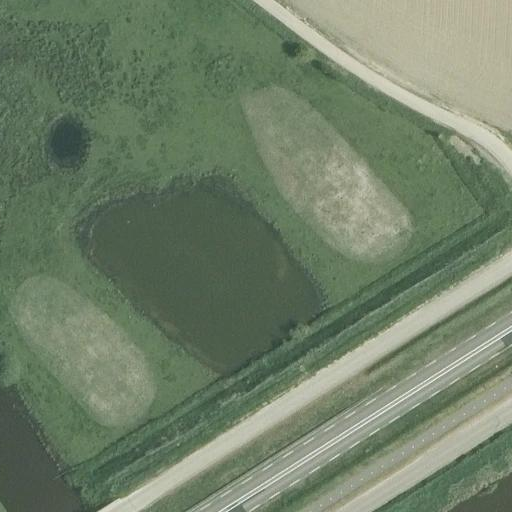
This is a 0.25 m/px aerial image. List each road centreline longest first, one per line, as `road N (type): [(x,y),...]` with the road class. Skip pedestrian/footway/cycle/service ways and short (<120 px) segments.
road 1 (unclassified): [(119,511),(511,263)]
road 2 (primary): [(223,511),(511,329)]
road 3 (unclassified): [(511,166),(473,132),(358,72),(262,0)]
road 4 (unclassified): [(352,511),(511,410)]
